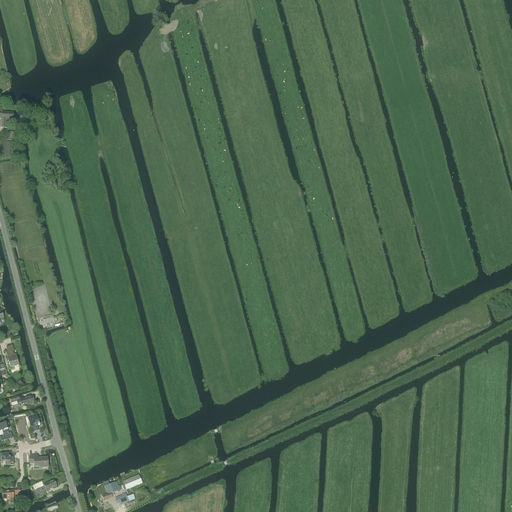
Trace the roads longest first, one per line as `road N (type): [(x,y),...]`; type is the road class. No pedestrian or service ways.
road 1 (track): [(129,507),(511,323)]
road 2 (tertiary): [(78,511),(0,212)]
